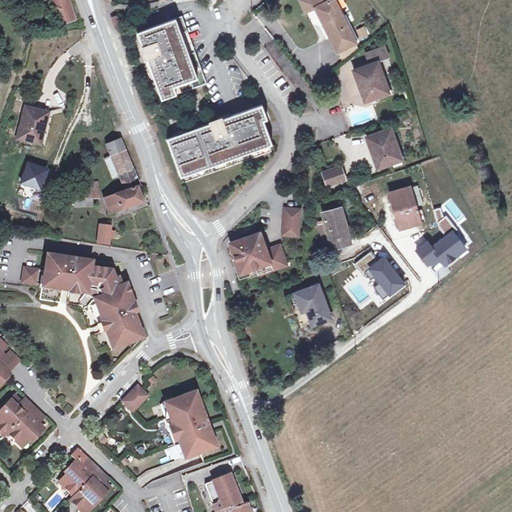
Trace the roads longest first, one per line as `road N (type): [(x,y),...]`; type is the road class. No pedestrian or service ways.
road 1 (residential): [(202,236),(220,227),(290,144),(278,107),(231,31),(227,16),(243,0)]
road 2 (secondary): [(89,0),(158,184)]
road 3 (residential): [(202,327),(169,338),(73,429)]
road 4 (secondary): [(236,388),(283,511)]
